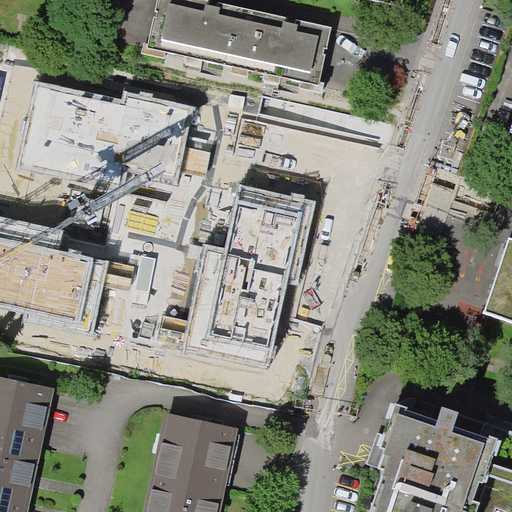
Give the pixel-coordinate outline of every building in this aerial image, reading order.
[(206,2),(197,0),(155,0),(153,12),(156,13),(154,19),(151,19),(144,49),(316,87),(322,57),(319,56),(321,50),(324,51),(329,29),(294,21),(292,27),(283,25),(284,19),(216,4),(215,9),(205,7),(206,2)] [(358,0),(398,9),(400,0),(358,0)] [(334,217),(312,212),(318,185),(313,184),(317,165),(131,123),(124,157),(73,146),(79,119),(0,101),(0,269),(37,278),(57,289),(61,267),(136,283),(155,199),(165,202),(169,184),(254,203),(238,278),(316,296),(334,217)] [(511,108),(503,136),(511,139),(511,108)] [(511,239),(502,236),(477,311),(511,322),(511,239)] [(53,391),(0,379),(0,511),(26,511),(34,476),(46,419),(53,391)] [(511,511),(511,430),(431,404),(427,417),(387,404),(372,451),(378,453),(373,471),(380,473),(366,511),(511,511)] [(236,429),(173,416),(152,511),(218,511),(230,458),(236,429)]
